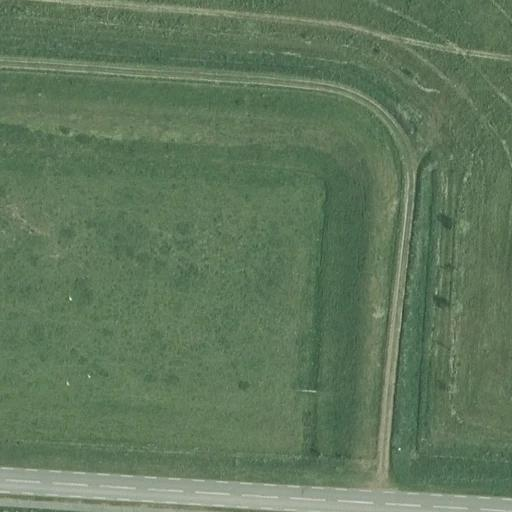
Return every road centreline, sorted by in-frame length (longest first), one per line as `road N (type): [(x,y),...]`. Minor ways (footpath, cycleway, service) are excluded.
road 1 (track): [(378,503),(412,186),(405,143),(387,115),(361,97),(321,87),(0,64)]
road 2 (tertiary): [(0,480),(511,511)]
